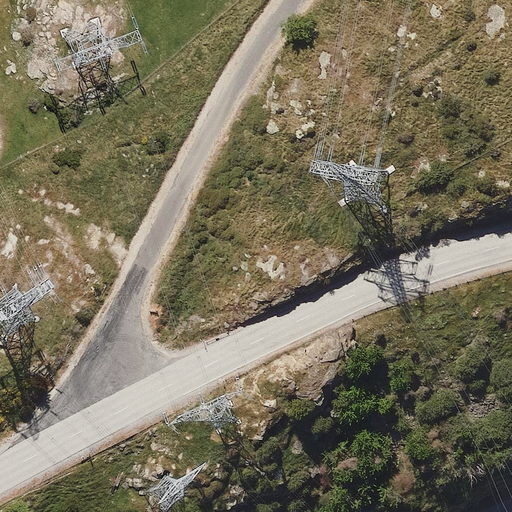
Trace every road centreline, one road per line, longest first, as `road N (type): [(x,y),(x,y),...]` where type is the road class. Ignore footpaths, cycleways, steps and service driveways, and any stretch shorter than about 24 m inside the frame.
road 1 (tertiary): [(511,223),(239,334),(90,407)]
road 2 (unclassified): [(90,407),(264,0)]
